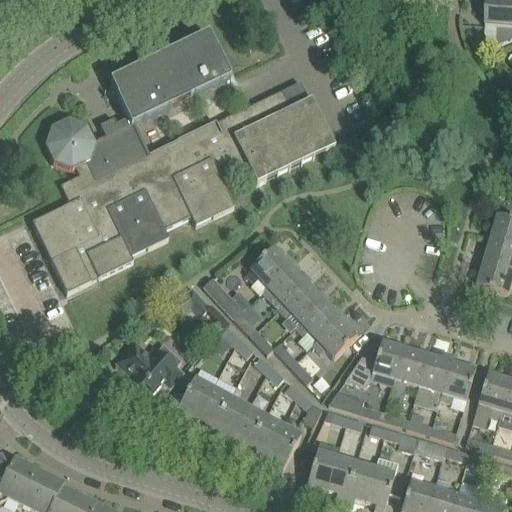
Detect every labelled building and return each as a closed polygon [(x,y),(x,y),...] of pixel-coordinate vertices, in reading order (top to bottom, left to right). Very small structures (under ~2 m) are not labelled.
[(511,7),(483,5),(482,16),(487,16),(486,31),(498,32),(497,50),(511,43),(511,7)] [(109,86),(117,103),(127,123),(116,128),(114,123),(100,130),(105,141),(95,146),(87,131),(69,124),(51,133),(45,151),(53,169),(72,175),(75,174),(79,182),(60,191),(69,210),(32,227),(67,299),(133,267),(131,262),(168,244),(164,235),(191,222),(195,231),(216,221),(234,213),(220,184),(247,171),(256,190),(335,152),(312,104),(309,105),(300,87),(216,127),(216,126),(177,145),(178,146),(149,160),(135,130),(230,83),(209,38),(109,86)] [(487,244),(493,246),(511,251),(511,225),(500,222),(496,235),(490,233),(487,244)] [(480,267),(486,269),(511,276),(511,251),(493,246),(489,258),(483,256),(480,267)] [(262,297),(263,297),(290,272),(295,268),(287,259),(283,263),(274,253),(246,279),(254,288),(251,291),(259,300),(262,297)] [(511,276),(486,269),(483,281),(476,279),(473,291),(509,302),(511,292),(511,276)] [(263,297),(279,315),(312,285),(304,277),(299,281),(290,272),(263,297)] [(300,329),(324,307),(329,303),(320,294),(316,299),(307,290),(312,286),(312,285),(279,315),(287,324),(291,320),(300,329)] [(205,294),(234,324),(240,318),(224,301),(226,299),(214,286),(205,294)] [(193,293),(174,306),(184,320),(191,315),(199,324),(211,313),(193,293)] [(309,354),(312,351),(345,320),(337,312),(332,316),(324,307),(300,329),(296,333),(303,342),(299,346),(309,354)] [(234,324),(251,342),(258,336),(240,318),(234,324)] [(345,320),(312,351),(320,359),(325,354),(334,365),(362,339),(345,320)] [(223,342),(235,352),(241,345),(229,335),(223,342)] [(267,359),(273,354),(274,353),(258,336),(251,342),(267,359)] [(241,345),(235,352),(246,363),(253,356),(241,345)] [(153,352),(148,358),(135,347),(116,368),(134,384),(129,390),(147,406),(162,388),(170,395),(184,379),(176,372),(182,366),(163,349),(158,356),(153,352)] [(273,354),(290,373),(298,366),(280,347),(274,353),(273,354)] [(381,389),(393,392),(407,350),(396,347),(394,353),(381,349),(376,365),(361,361),(345,385),(365,391),(370,385),(381,389)] [(416,399),(416,400),(430,357),(419,354),(417,360),(405,356),(407,350),(393,392),(404,396),(406,390),(418,393),(416,399)] [(439,406),(440,406),(453,364),(442,361),(440,367),(428,363),(430,357),(416,400),(427,403),(429,397),(441,400),(439,406)] [(254,369),(266,379),(272,372),(260,362),(254,369)] [(453,364),(440,406),(437,416),(461,423),(465,408),(477,371),(465,368),(463,374),(451,370),(453,364)] [(298,366),(290,373),(307,390),(314,383),(298,366)] [(272,372),(266,379),(278,390),(284,383),(272,372)] [(489,421),(499,424),(501,418),(510,387),(498,384),(500,378),(488,374),(477,411),(472,430),(485,433),(489,421)] [(511,427),(511,381),(510,387),(501,418),(499,424),(498,428),(510,432),(511,427)] [(186,418),(196,424),(212,394),(194,385),(175,419),(183,424),(186,418)] [(285,396),(297,406),(303,399),(291,389),(285,396)] [(203,434),(211,438),(230,404),(212,394),(196,424),(205,429),(203,434)] [(303,399),(297,406),(308,416),(302,427),(313,432),(322,415),(303,399)] [(329,410),(383,426),(386,418),(334,402),(329,410)] [(222,438),(231,443),(247,413),(230,404),(211,438),(219,443),(222,438)] [(238,453),(246,457),(265,423),(247,413),(231,443),(241,448),(238,453)] [(342,430),(346,431),(349,423),(328,416),(324,425),(342,430)] [(383,426),(406,433),(409,425),(386,418),(383,426)] [(432,431),(429,440),(453,448),(456,439),(448,436),(452,423),(439,419),(435,432),(432,431)] [(257,456),(267,462),(283,432),(265,423),(246,457),(254,462),(257,456)] [(349,423),(346,431),(361,436),(364,427),(349,423)] [(406,433),(429,440),(432,431),(409,425),(406,433)] [(369,439),(384,443),(387,434),(372,429),(369,439)] [(283,432),(267,462),(276,467),(273,472),(282,477),(301,442),(283,432)] [(413,458),(414,457),(417,443),(387,434),(384,443),(399,448),(397,454),(413,458)] [(466,450),(489,458),(492,448),(468,441),(466,450)] [(442,465),(443,461),(446,452),(417,443),(414,457),(442,465)] [(321,448),(317,459),(310,482),(305,497),(314,499),(316,494),(327,497),(336,465),(340,455),(321,448)] [(489,458),(511,465),(511,462),(511,454),(492,448),(489,458)] [(443,461),(467,468),(470,459),(446,452),(443,461)] [(467,468),(490,475),(493,466),(470,459),(467,468)] [(0,511),(0,506),(6,504),(7,502),(2,487),(10,471),(6,469),(2,461),(0,461),(0,511)] [(13,465),(10,471),(2,487),(7,502),(26,511),(51,511),(62,494),(64,490),(13,465)] [(335,506),(344,508),(355,471),(336,465),(327,497),(337,500),(335,506)] [(511,471),(493,466),(490,475),(511,481),(511,471)] [(355,505),(365,508),(374,477),(355,471),(344,508),(353,511),(355,505)] [(374,477),(365,508),(375,511),(385,511),(394,482),(374,477)] [(453,511),(457,504),(459,498),(448,494),(450,487),(438,483),(435,490),(433,496),(428,511),(453,511)] [(428,511),(433,496),(435,490),(424,487),(422,493),(410,489),(402,511),(428,511)] [(97,511),(62,494),(51,511),(97,511)] [(479,511),(480,510),(481,504),(471,501),(469,507),(457,504),(453,511),(479,511)]
